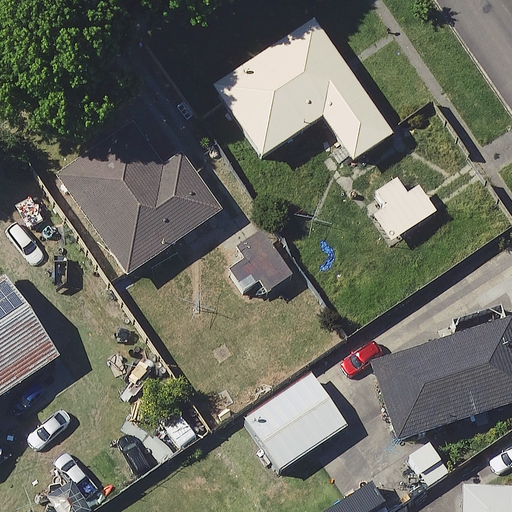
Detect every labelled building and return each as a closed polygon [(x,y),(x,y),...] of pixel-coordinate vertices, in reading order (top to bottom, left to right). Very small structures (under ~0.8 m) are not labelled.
[(383,133),(305,18),(204,87),(252,158),(313,116),(343,161),(383,133)] [(151,170),(119,125),(44,179),(116,280),(209,214),(169,157),(151,170)] [(421,216),(394,175),(356,201),(384,242),(421,216)] [(0,392),(49,359),(0,287),(0,392)] [(511,399),(511,347),(501,315),(361,364),(389,442),(511,399)] [(339,428),(303,375),(237,419),(273,473),(339,428)] [(511,511),(511,486),(458,483),(456,511),(511,511)]
